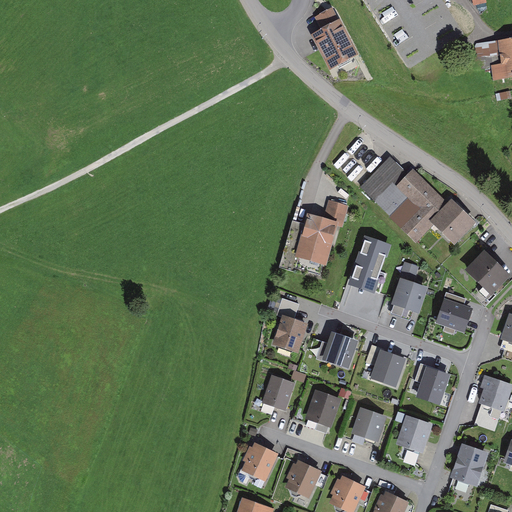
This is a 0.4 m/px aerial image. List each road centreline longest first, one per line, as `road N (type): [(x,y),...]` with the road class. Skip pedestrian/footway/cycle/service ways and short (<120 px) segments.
road 1 (unclassified): [(511,234),(462,184),(349,112),(288,60),(249,0)]
road 2 (track): [(0,209),(288,60)]
road 3 (residential): [(473,363),(305,305)]
road 4 (residential): [(430,489),(263,432)]
road 5 (residential): [(430,489),(473,363)]
